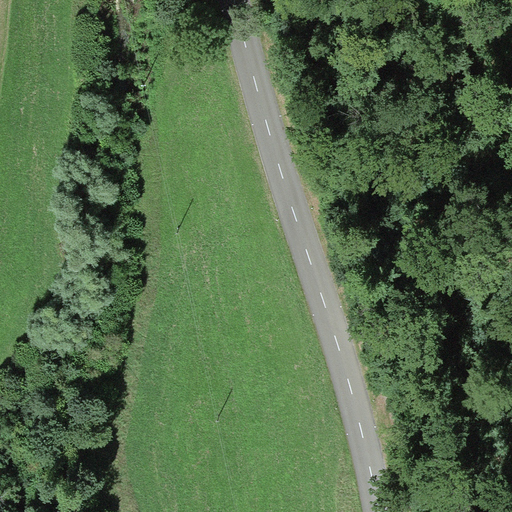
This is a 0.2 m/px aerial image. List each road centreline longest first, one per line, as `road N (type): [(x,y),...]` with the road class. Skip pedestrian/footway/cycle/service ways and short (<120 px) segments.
road 1 (secondary): [(374,511),(233,0)]
road 2 (track): [(511,141),(462,0)]
